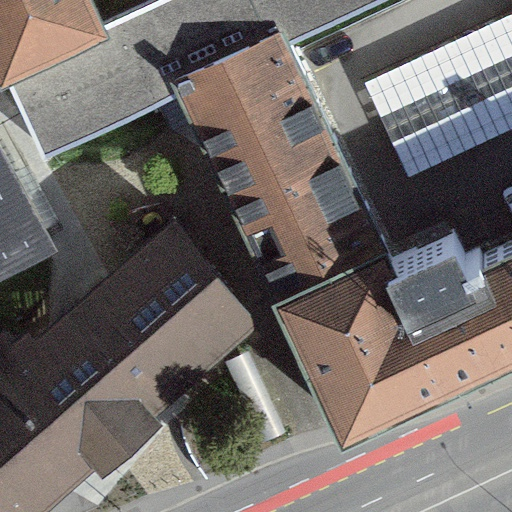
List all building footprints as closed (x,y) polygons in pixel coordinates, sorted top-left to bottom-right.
[(0,0),(0,59),(1,61),(41,147),(180,82),(271,276),(340,423),(511,341),(511,239),(484,253),(481,246),(466,253),(454,227),(395,255),(380,225),(289,30),(353,0),(0,0)] [(511,7),(364,76),(408,171),(511,123),(511,7)] [(21,182),(0,143),(0,264),(51,236),(21,182)] [(0,511),(7,511),(129,408),(191,355),(248,306),(176,222),(63,318),(0,372),(0,511)] [(261,437),(285,427),(249,347),(226,357),(261,437)]
